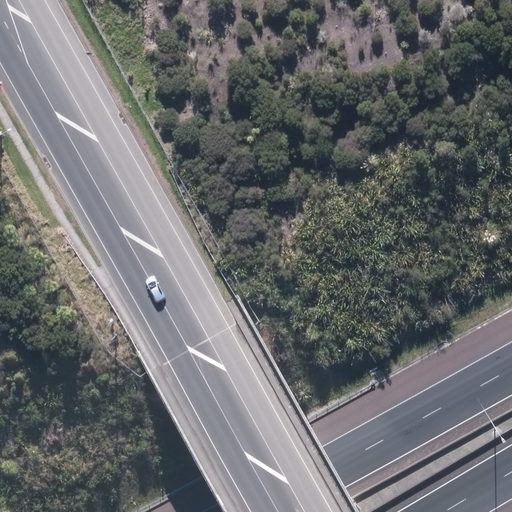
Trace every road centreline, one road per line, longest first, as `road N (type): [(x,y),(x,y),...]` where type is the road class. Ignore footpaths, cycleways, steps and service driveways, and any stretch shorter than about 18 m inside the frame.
road 1 (secondary): [(296,511),(5,0)]
road 2 (motorway): [(217,511),(511,353)]
